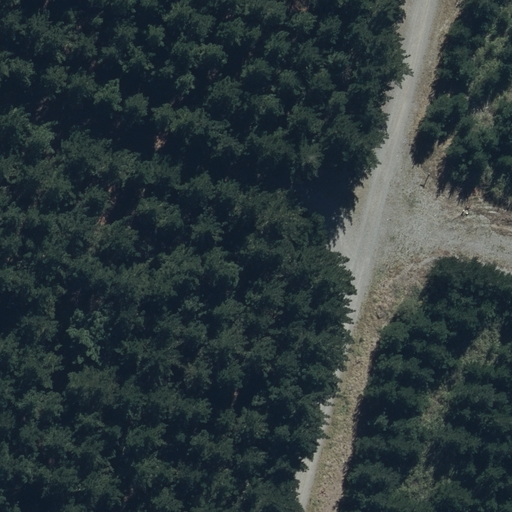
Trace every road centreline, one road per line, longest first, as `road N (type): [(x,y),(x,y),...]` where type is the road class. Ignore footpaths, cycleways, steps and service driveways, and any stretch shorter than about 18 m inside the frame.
road 1 (track): [(0,107),(359,232),(511,269)]
road 2 (track): [(429,0),(288,511)]
